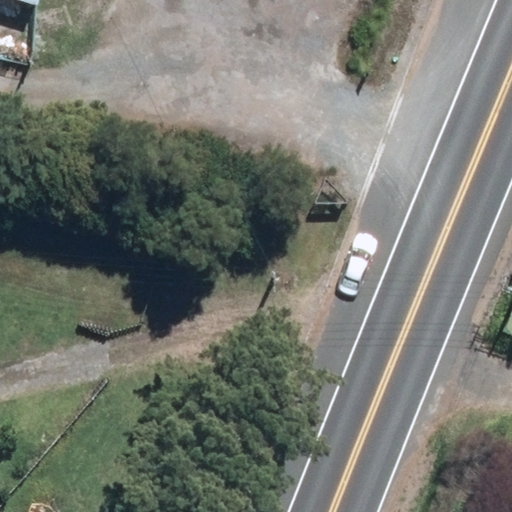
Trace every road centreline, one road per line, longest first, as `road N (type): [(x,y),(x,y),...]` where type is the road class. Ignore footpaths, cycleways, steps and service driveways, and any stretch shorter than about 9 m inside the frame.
road 1 (unknown): [(482,179),(0,99)]
road 2 (secondary): [(351,511),(511,104)]
